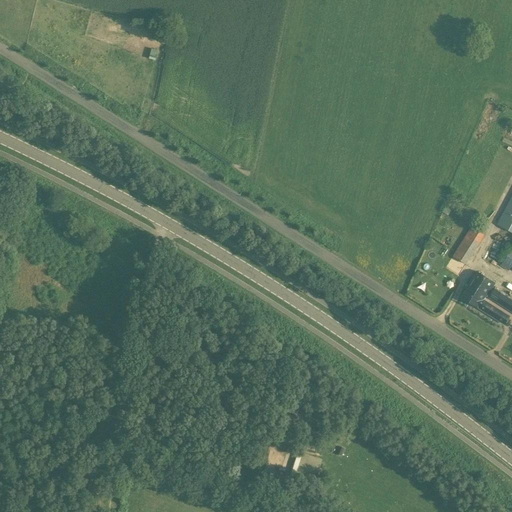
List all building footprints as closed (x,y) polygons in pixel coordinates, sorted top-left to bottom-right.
[(511,195),(497,225),(511,232),(511,195)] [(459,261),(466,265),(484,236),(471,228),(453,256),(459,261)] [(511,248),(500,266),(509,271),(511,267),(511,248)] [(459,261),(456,266),(463,270),(466,265),(459,261)] [(468,288),(462,297),(479,308),(505,324),(510,317),(484,300),(486,296),(492,287),(494,283),(476,272),(467,288),(468,288)] [(511,299),(495,289),(489,298),(511,312),(511,299)]
